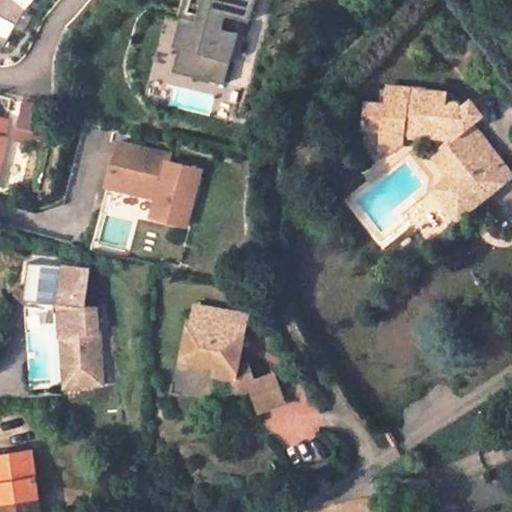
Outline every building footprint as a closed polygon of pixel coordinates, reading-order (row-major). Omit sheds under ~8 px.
[(4,0),(0,5),(0,19),(15,27),(25,16),(6,0),(4,0)] [(6,0),(25,16),(38,0),(6,0)] [(212,0),(206,28),(179,21),(173,47),(178,49),(173,72),(225,85),(237,35),(221,31),(225,17),(250,23),(255,0),(212,0)] [(15,27),(0,19),(0,34),(5,39),(15,27)] [(447,111),(450,90),(429,87),(428,99),(409,96),(410,86),(391,84),(388,105),(367,103),(364,127),(386,130),(384,136),(398,149),(407,136),(408,129),(424,131),(426,128),(456,167),(442,177),(464,207),(511,171),(464,107),(458,113),(447,111)] [(18,142),(38,140),(34,102),(13,104),(18,142)] [(202,170),(170,162),(172,155),(114,141),(101,188),(151,201),(146,218),(187,229),(202,170)] [(464,207),(442,177),(433,183),(455,213),(464,207)] [(60,303),(63,267),(29,262),(25,299),(60,303)] [(98,305),(86,304),(89,268),(63,266),(63,267),(60,303),(68,389),(105,386),(98,305)] [(213,328),(217,306),(187,300),(184,322),(213,328)] [(209,372),(227,376),(234,388),(247,381),(258,402),(281,389),(266,362),(252,370),(243,355),(236,360),(243,312),(243,311),(217,306),(213,328),(184,322),(179,359),(210,366),(209,372)] [(39,511),(28,447),(0,451),(0,502),(1,511),(39,511)]
